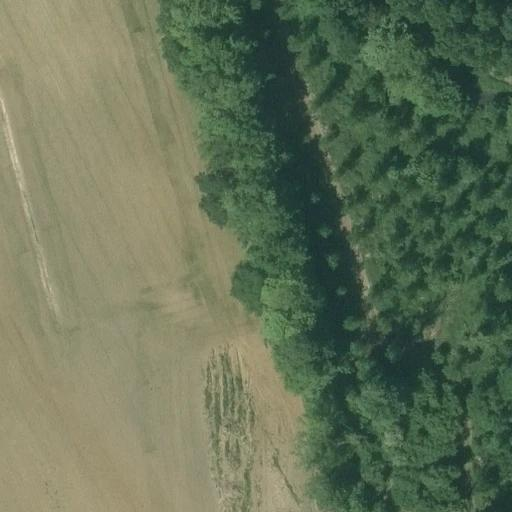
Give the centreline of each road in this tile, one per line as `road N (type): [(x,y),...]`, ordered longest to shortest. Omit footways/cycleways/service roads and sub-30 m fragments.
road 1 (track): [(273,0),(377,333),(416,348),(457,400),(457,483),(467,511)]
road 2 (track): [(511,85),(440,58),(380,0)]
